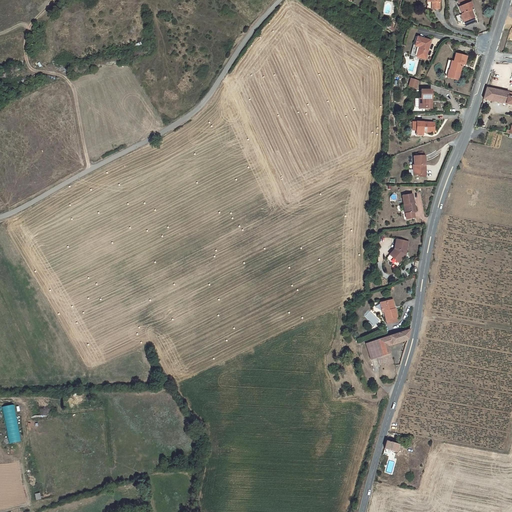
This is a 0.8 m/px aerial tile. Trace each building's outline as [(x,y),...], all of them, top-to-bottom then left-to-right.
[(427,0),(428,8),(440,8),(440,0),(427,0)] [(465,18),(470,17),(471,19),(475,17),(471,7),(473,6),(472,2),(460,6),(463,14),(465,18)] [(418,57),(426,59),(432,41),(419,37),(415,49),(413,48),(412,55),(415,56),(415,58),(418,58),(418,57)] [(459,80),(461,73),(463,64),(466,65),(468,56),(456,53),(455,61),(449,60),(445,74),(449,75),(448,77),(459,80)] [(411,79),(408,86),(416,88),(418,81),(411,79)] [(483,100),(511,106),(511,93),(486,87),(483,100)] [(426,108),(432,108),(432,90),(421,90),(421,98),(415,99),(415,107),(420,107),(426,107),(426,108)] [(435,123),(417,122),(416,131),(416,135),(423,136),(423,133),(424,132),(435,132),(435,123)] [(425,156),(414,156),(415,165),(413,165),(414,176),(426,175),(425,156)] [(407,219),(415,217),(414,212),(416,212),(413,194),(403,195),(404,204),(405,204),(407,213),(406,213),(407,219)] [(409,242),(396,239),(394,249),(389,255),(399,263),(405,255),(409,242)] [(386,300),(380,302),(382,312),(384,311),(386,321),(392,320),(392,318),(398,316),(395,308),(394,309),(394,307),(395,305),(394,301),(387,303),(386,300)] [(385,361),(388,360),(389,363),(394,361),(389,344),(408,338),(410,329),(366,343),(370,358),(377,356),(379,363),(385,361)] [(19,442),(14,404),(3,406),(8,443),(19,442)] [(393,443),(388,441),(386,449),(398,452),(400,444),(398,444),(393,443)]
